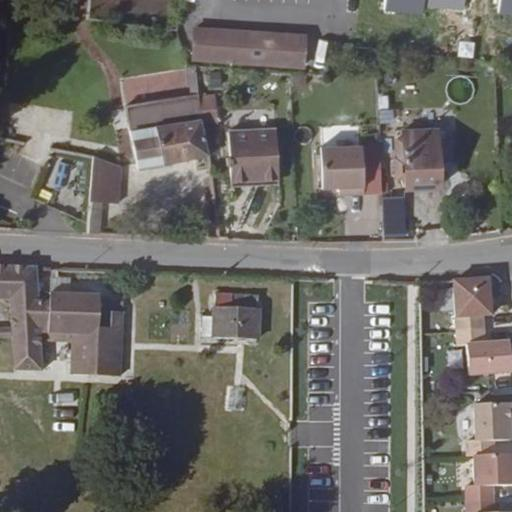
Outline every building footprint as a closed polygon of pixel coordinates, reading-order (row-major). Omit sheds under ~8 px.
[(318,35),(255,33),(198,31),(196,61),(316,64),(318,35)] [(218,117),(212,91),(196,95),(203,121),(218,117)] [(125,110),(142,172),(211,153),(203,121),(196,95),(196,92),(125,110)] [(230,177),(261,177),(263,182),(277,182),(276,127),(229,128),(230,177)] [(437,141),(437,134),(403,135),(405,161),(395,161),(395,179),(405,180),(405,190),(439,189),(439,160),(447,160),(446,141),(437,141)] [(342,187),(350,188),(350,195),(366,194),(365,146),(323,148),(325,188),(342,187)] [(114,163),(96,159),(95,160),(92,189),(111,191),(114,163)] [(416,240),(416,193),(384,193),(385,241),(416,240)] [(90,213),(88,233),(100,234),(102,215),(90,213)] [(40,291),(38,270),(0,269),(0,300),(13,301),(15,331),(15,339),(16,352),(18,372),(45,373),(44,347),(44,340),(43,331),(40,294),(40,291)] [(494,318),(491,279),(457,281),(460,334),(486,332),(486,318),(494,318)] [(102,314),(103,297),(40,294),(43,331),(75,333),(74,342),(74,374),(122,376),(124,314),(102,314)] [(261,338),(261,308),(218,307),(218,337),(261,338)] [(0,340),(15,339),(15,331),(0,331),(0,340)] [(44,340),(74,342),(75,333),(43,331),(44,340)] [(511,343),(487,345),(486,332),(460,334),(461,348),(470,348),(471,377),(493,376),(511,374),(511,343)] [(478,442),(470,442),(470,458),(476,458),(496,457),(496,442),(511,442),(511,405),(478,406),(478,442)] [(477,487),(468,487),(469,502),(495,501),(495,487),(511,486),(511,456),(496,457),(476,458),(477,487)] [(495,511),(495,501),(469,502),(469,511),(495,511)]
